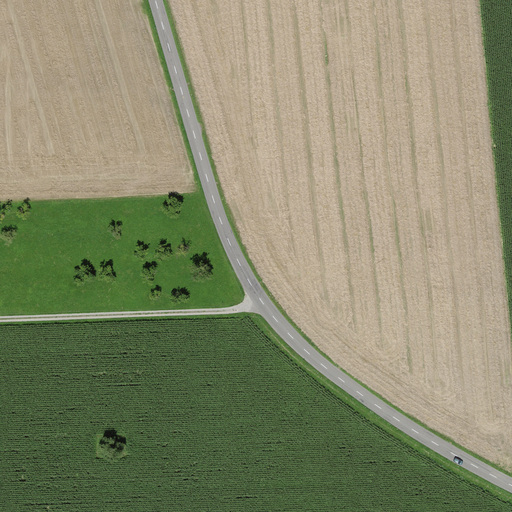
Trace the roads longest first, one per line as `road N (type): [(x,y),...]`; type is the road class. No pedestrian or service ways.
road 1 (tertiary): [(511,486),(368,400),(268,311),(230,240),(157,0)]
road 2 (track): [(0,319),(268,311)]
